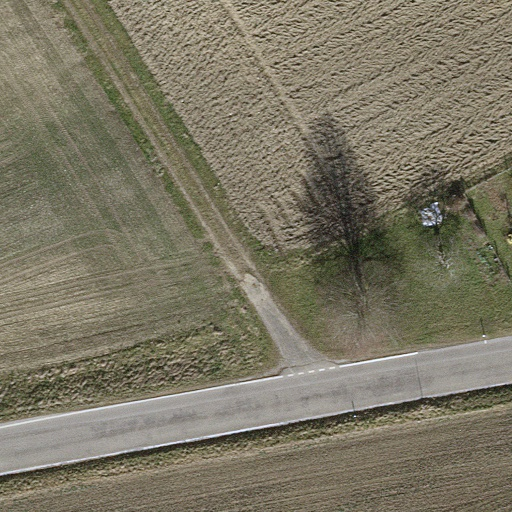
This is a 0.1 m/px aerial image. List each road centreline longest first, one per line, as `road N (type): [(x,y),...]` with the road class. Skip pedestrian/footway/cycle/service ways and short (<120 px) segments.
road 1 (unclassified): [(511,360),(0,456)]
road 2 (track): [(312,397),(72,0)]
